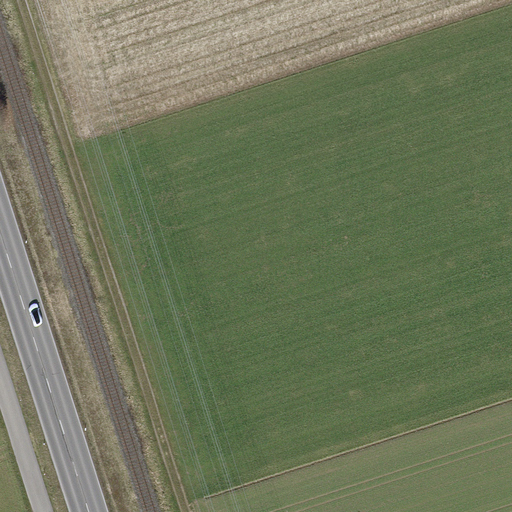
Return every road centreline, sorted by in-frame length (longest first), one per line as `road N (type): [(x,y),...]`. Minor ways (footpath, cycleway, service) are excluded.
road 1 (track): [(24,0),(187,511)]
road 2 (secondary): [(0,227),(90,511)]
road 3 (track): [(43,511),(0,373)]
